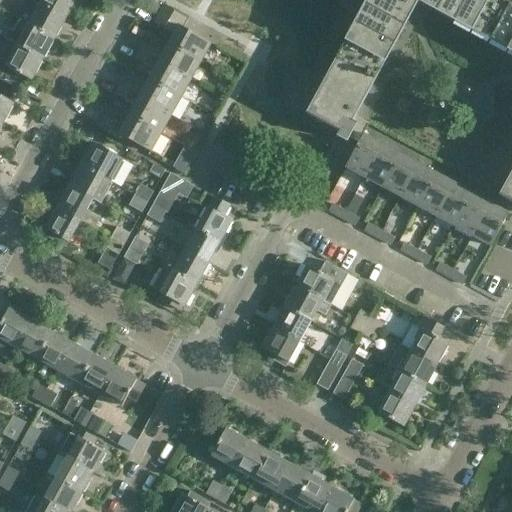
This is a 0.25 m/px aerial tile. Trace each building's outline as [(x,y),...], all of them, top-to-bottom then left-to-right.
[(30,0),(39,5),(64,19),(75,0),(30,0)] [(350,137),(359,142),(363,134),(368,124),(354,117),(417,1),(511,52),(511,169),(498,196),(511,203),(511,2),(507,0),(368,0),(307,113),(306,112),(305,114),(339,132),(336,137),(337,137),(339,132),(349,138),(350,137)] [(39,5),(28,25),(53,39),(64,19),(39,5)] [(183,28),(184,27),(188,18),(163,5),(153,23),(173,34),(167,44),(200,62),(211,43),(183,28)] [(2,38),(16,45),(42,60),(53,39),(28,25),(19,20),(12,32),(7,29),(2,38)] [(200,62),(167,44),(162,53),(142,43),(134,59),(153,70),(148,79),(181,98),(200,62)] [(30,81),(42,60),(16,45),(5,66),(30,81)] [(171,115),(181,98),(148,79),(142,89),(122,79),(118,87),(134,95),(171,115)] [(133,105),(128,115),(161,133),(171,115),(118,87),(114,95),(133,105)] [(0,123),(2,124),(13,103),(0,95),(0,123)] [(96,126),(121,140),(123,137),(150,152),(161,133),(128,115),(122,125),(103,114),(96,126)] [(359,142),(345,167),(363,177),(381,144),(363,134),(359,142)] [(122,160),(115,156),(92,144),(84,157),(82,156),(78,164),(110,182),(122,160)] [(174,165),(186,171),(196,149),(183,144),(174,165)] [(399,154),(396,152),(381,144),(363,177),(381,187),(399,154)] [(418,164),(399,154),(381,187),(400,197),(418,164)] [(68,186),(91,199),(100,204),(111,183),(110,182),(78,164),(73,172),(76,173),(68,186)] [(436,173),(418,164),(400,197),(418,207),(436,173)] [(185,195),(191,185),(170,173),(164,184),(185,195)] [(454,183),(436,173),(418,207),(436,216),(454,183)] [(472,193),(454,183),(436,216),(454,226),(472,193)] [(134,195),(147,202),(153,191),(140,184),(134,195)] [(91,199),(68,186),(61,199),(59,198),(54,206),(80,220),(79,220),(94,228),(100,218),(85,209),(91,199)] [(490,203),(472,193),(454,226),(472,236),(490,203)] [(152,205),(165,212),(171,202),(158,194),(152,205)] [(359,219),(353,215),(362,198),(355,194),(345,211),(342,218),(355,225),(359,219)] [(147,202),(134,195),(128,205),(141,213),(147,202)] [(229,206),(212,197),(207,207),(208,207),(196,229),(220,242),(231,221),(224,217),(229,206)] [(491,246),(503,223),(509,213),(490,203),(472,236),(491,246)] [(332,204),(328,211),(342,218),(345,211),(332,204)] [(165,212),(152,205),(146,216),(159,223),(165,212)] [(68,241),(79,220),(80,220),(54,206),(50,214),(52,215),(45,229),(46,229),(43,235),(65,247),(68,241)] [(368,223),(364,230),(377,237),(381,230),(368,223)] [(111,238),(124,244),(130,234),(117,227),(111,238)] [(184,250),(208,264),(220,242),(196,229),(184,250)] [(395,238),(381,230),(377,237),(391,245),(395,238)] [(129,247),(142,254),(148,244),(135,237),(129,247)] [(124,244),(111,238),(105,248),(118,255),(124,244)] [(400,250),(414,257),(418,250),(404,243),(400,250)] [(142,254),(129,247),(123,258),(136,265),(142,254)] [(184,250),(173,270),(172,272),(196,285),(208,264),(184,250)] [(414,257),(427,265),(431,258),(418,250),(414,257)] [(325,261),(319,272),(307,266),(296,287),(330,306),(341,285),(348,274),(325,261)] [(449,277),(453,270),(439,263),(436,270),(449,277)] [(180,311),(183,305),(184,306),(196,285),(172,272),(173,270),(164,265),(152,288),(162,294),(159,299),(180,311)] [(453,270),(449,277),(463,284),(467,277),(453,270)] [(325,315),(330,306),(296,287),(284,307),(310,322),(316,311),(325,315)] [(273,328),(299,342),(310,322),(284,307),(273,328)] [(0,351),(9,356),(14,347),(15,347),(30,320),(8,308),(0,322),(0,351)] [(354,319),(367,326),(372,317),(359,310),(354,319)] [(366,327),(378,334),(384,324),(372,317),(367,326),(366,327)] [(410,351),(436,364),(447,344),(438,339),(444,328),(423,317),(417,328),(421,330),(410,351)] [(367,326),(354,319),(349,328),(362,335),(366,327),(367,326)] [(30,320),(15,347),(36,359),(51,332),(30,320)] [(366,327),(362,335),(374,342),(378,334),(366,327)] [(299,342),(273,328),(262,349),(275,356),(273,361),(285,367),(299,342)] [(51,332),(36,359),(57,371),(72,344),(51,332)] [(72,344),(57,371),(79,383),(93,356),(72,344)] [(330,359),(341,366),(346,356),(335,350),(330,359)] [(399,371),(425,385),(436,364),(410,351),(399,371)] [(93,356),(79,383),(100,395),(115,368),(93,356)] [(341,366),(330,359),(316,384),(327,391),(341,366)] [(345,370),(357,376),(363,365),(351,359),(345,370)] [(5,366),(0,374),(0,380),(7,385),(14,371),(5,366)] [(115,368),(100,395),(121,406),(127,396),(136,401),(135,402),(136,403),(146,385),(145,385),(144,386),(136,381),(136,379),(115,368)] [(357,376),(345,370),(332,393),(344,400),(357,376)] [(388,392),(414,406),(425,385),(399,371),(388,392)] [(40,403),(47,389),(37,384),(30,397),(40,403)] [(47,389),(40,403),(49,408),(57,395),(47,389)] [(414,406),(388,392),(374,417),(387,424),(389,420),(403,427),(414,406)] [(83,427),(90,413),(80,407),(73,421),(83,427)] [(90,413),(83,427),(98,435),(105,421),(90,413)] [(8,425),(20,432),(25,423),(12,416),(8,425)] [(20,432),(8,425),(2,434),(15,441),(20,432)] [(25,435),(38,442),(43,433),(30,426),(25,435)] [(73,426),(58,453),(58,454),(67,459),(67,458),(92,472),(104,451),(94,446),(97,440),(98,441),(98,440),(73,426)] [(231,467),(246,440),(225,429),(210,455),(231,467)] [(38,442),(25,435),(20,444),(33,451),(38,442)] [(246,440),(231,467),(253,479),(268,452),(246,440)] [(268,452),(253,479),(274,490),(289,464),(268,452)] [(55,479),(81,493),(92,472),(67,458),(67,459),(55,479)] [(289,464),(274,490),(295,502),(310,476),(289,464)] [(2,476),(15,483),(20,474),(7,467),(2,476)] [(15,483),(2,476),(0,480),(0,486),(10,492),(15,483)] [(310,476),(295,502),(313,511),(317,511),(331,487),(310,476)] [(44,499),(67,511),(70,511),(81,493),(55,479),(44,499)] [(214,498),(221,486),(212,481),(205,494),(214,498)] [(221,486),(214,498),(224,504),(231,492),(221,486)] [(354,500),(331,487),(317,511),(358,511),(362,505),(353,501),(354,500)] [(26,511),(67,511),(44,499),(36,494),(26,511)] [(171,511),(204,511),(207,508),(181,494),(171,511)]
